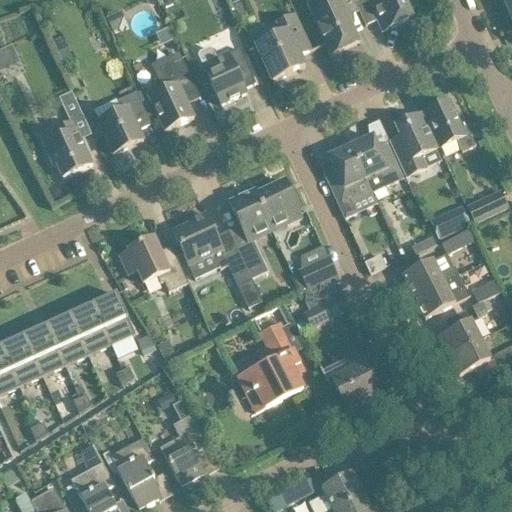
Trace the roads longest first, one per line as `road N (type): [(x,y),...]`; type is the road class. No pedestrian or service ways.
road 1 (residential): [(427,429),(285,130)]
road 2 (residential): [(0,260),(285,130)]
road 3 (residential): [(209,511),(301,463),(427,429)]
road 4 (residential): [(285,130),(474,41)]
